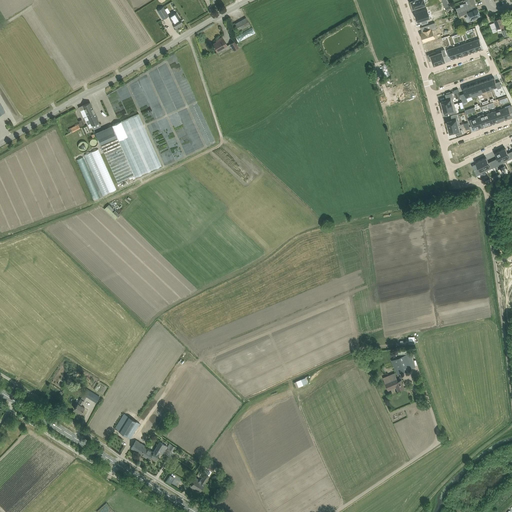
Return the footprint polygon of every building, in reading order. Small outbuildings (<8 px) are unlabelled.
[(474,0),(465,0),(467,3),(460,5),(461,7),(457,8),(458,13),(465,11),(472,8),(471,4),(475,3),(474,0)] [(157,10),(163,19),(169,16),(163,7),(157,10)] [(418,21),(421,20),(422,24),(428,22),(427,18),(430,17),(429,14),(427,9),(415,13),(417,18),(418,21)] [(466,13),(468,18),(470,21),(473,20),(478,18),(477,16),(480,15),(478,9),(466,13)] [(183,23),(180,19),(180,18),(179,18),(176,12),(169,17),(172,22),(175,28),(183,23)] [(505,37),(511,34),(509,27),(506,21),(503,22),(501,17),(494,20),(497,28),(501,27),(502,30),(505,37)] [(250,25),(248,22),(246,18),(235,23),(239,30),(250,25)] [(421,36),(422,40),(423,39),(424,40),(434,37),(432,30),(437,29),(435,22),(426,25),(427,30),(424,31),(424,32),(423,33),(421,33),(422,36),(421,36)] [(255,29),(238,37),(240,43),(258,35),(255,29)] [(418,44),(422,43),(418,31),(414,32),(418,44)] [(217,52),(221,49),(227,46),(225,41),(222,37),(218,39),(219,40),(213,44),(214,46),(213,46),(214,47),(217,52)] [(480,38),(473,40),(477,50),(483,48),(483,47),(480,38)] [(473,40),(467,42),(471,52),(477,50),(473,40)] [(230,44),(234,50),(238,47),(235,41),(230,44)] [(467,42),(461,45),(464,55),(471,52),(467,42)] [(461,45),(454,47),(458,57),(464,55),(461,45)] [(454,47),(448,49),(451,59),(458,57),(454,47)] [(441,54),(436,56),(439,65),(445,63),(443,58),(446,57),(444,51),(441,52),(441,54)] [(431,55),(427,56),(429,62),(432,61),(434,66),(439,65),(436,56),(431,57),(431,55)] [(494,73),(489,75),(493,83),(498,81),(499,83),(502,81),(499,76),(496,77),(494,73)] [(489,75),(484,77),(488,85),(493,83),(489,75)] [(484,77),(479,79),(483,88),(488,85),(484,77)] [(479,79),(475,82),(478,90),(483,88),(479,79)] [(475,82),(470,84),(473,92),(478,90),(475,82)] [(467,91),(464,92),(467,98),(470,97),(469,94),(473,92),(470,84),(465,86),(467,91)] [(440,105),(439,105),(440,109),(441,109),(450,107),(448,102),(451,101),(450,97),(443,99),(444,102),(440,103),(440,105)] [(84,105),(79,107),(80,111),(83,117),(85,117),(88,116),(93,126),(94,129),(101,126),(95,113),(92,107),(90,102),(84,105)] [(450,107),(441,109),(441,112),(442,112),(443,114),(447,113),(448,116),(454,115),(453,111),(451,112),(450,107)] [(506,107),(501,110),(505,120),(511,117),(506,107)] [(501,110),(495,112),(500,122),(505,120),(501,110)] [(495,112),(489,115),(494,125),(500,122),(495,112)] [(102,130),(95,133),(97,137),(100,144),(102,147),(117,182),(134,175),(135,177),(161,165),(138,114),(118,123),(112,126),(102,130)] [(489,115),(484,118),(488,128),(494,125),(489,115)] [(448,126),(447,126),(448,130),(457,128),(456,122),(458,122),(457,118),(451,120),(451,123),(447,124),(448,126)] [(484,118),(475,122),(478,128),(481,126),(483,130),(488,128),(484,118)] [(78,124),(69,129),(71,133),(80,128),(78,124)] [(457,128),(448,130),(449,133),(450,133),(450,135),(454,134),(455,137),(462,136),(461,132),(458,133),(457,127),(457,128)] [(505,146),(500,148),(504,157),(509,155),(510,157),(511,156),(511,148),(507,151),(505,146)] [(497,156),(492,158),(495,164),(500,162),(499,159),(504,157),(500,148),(495,151),(497,156)] [(117,191),(101,150),(87,155),(103,196),(117,191)] [(485,155),(480,158),(484,166),(489,164),(490,166),(495,164),(492,158),(488,160),(485,155)] [(78,161),(66,166),(81,205),(87,202),(87,203),(94,200),(95,202),(101,199),(85,158),(77,161),(78,161)] [(477,165),(473,167),(475,173),(480,171),(479,168),(484,166),(480,158),(475,160),(477,165)] [(117,211),(117,210),(111,205),(107,209),(118,218),(121,215),(117,211)] [(393,360),(394,364),(398,374),(412,368),(416,366),(410,353),(407,354),(405,348),(394,349),(397,358),(393,360)] [(180,367),(174,373),(177,376),(183,369),(180,367)] [(404,387),(401,380),(398,381),(397,379),(392,381),(389,374),(384,377),(386,383),(389,388),(392,387),(396,385),(398,390),(404,387)] [(81,413),(84,409),(85,407),(81,405),(86,396),(96,402),(99,396),(87,389),(83,394),(83,395),(78,403),(77,404),(74,409),(81,413)] [(149,437),(168,410),(174,400),(159,390),(141,417),(150,423),(143,433),(149,437)] [(131,438),(133,434),(140,423),(124,414),(118,424),(115,428),(131,438)] [(156,459),(158,455),(159,453),(164,444),(160,442),(153,452),(146,447),(146,446),(136,440),(131,448),(149,459),(151,456),(156,459)] [(212,471),(217,464),(212,461),(207,468),(212,471)] [(200,491),(202,487),(209,476),(205,474),(200,481),(196,478),(191,486),(200,491)]
